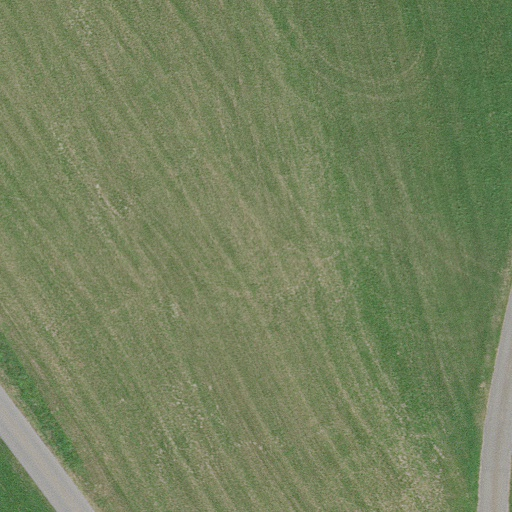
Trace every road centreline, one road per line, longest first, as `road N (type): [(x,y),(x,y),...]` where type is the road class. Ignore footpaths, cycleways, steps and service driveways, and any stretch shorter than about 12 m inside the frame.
road 1 (residential): [(492,511),(511,355)]
road 2 (unclassified): [(0,414),(73,511)]
